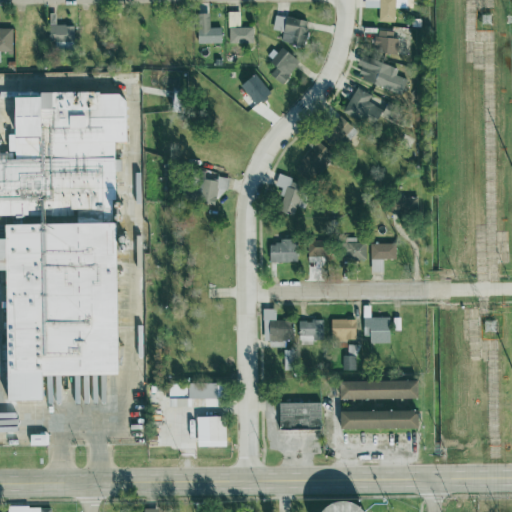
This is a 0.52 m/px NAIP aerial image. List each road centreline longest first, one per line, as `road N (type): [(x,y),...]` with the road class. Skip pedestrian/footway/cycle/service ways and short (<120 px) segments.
road 1 (secondary): [(511,476),(0,482)]
road 2 (residential): [(344,0),(339,59),(266,157),(247,197),(246,481)]
road 3 (residential): [(511,288),(245,291)]
